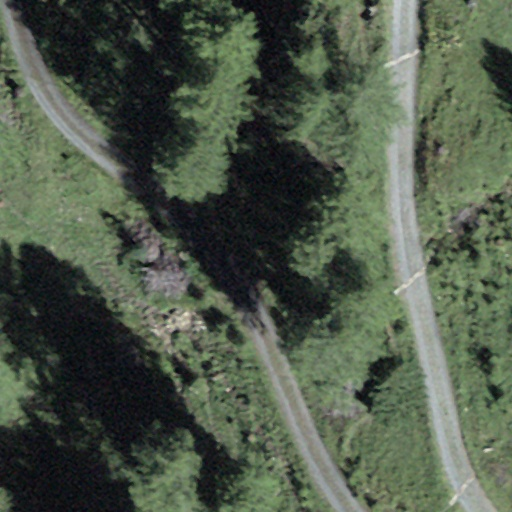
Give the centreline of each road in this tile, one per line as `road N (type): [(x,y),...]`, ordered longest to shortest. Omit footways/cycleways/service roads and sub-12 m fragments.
road 1 (track): [(71,0),(101,70),(302,364),(420,511)]
road 2 (track): [(511,462),(408,299),(386,0)]
